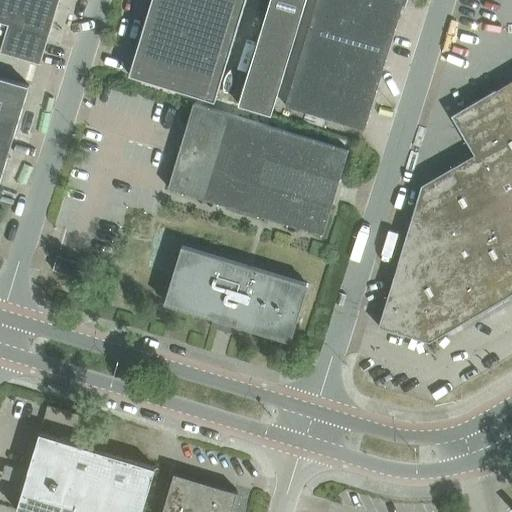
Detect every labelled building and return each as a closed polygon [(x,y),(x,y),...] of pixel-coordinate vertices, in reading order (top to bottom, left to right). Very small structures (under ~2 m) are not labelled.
[(60,0),(0,0),(0,22),(9,25),(1,52),(41,64),(60,0)] [(246,0),(151,0),(129,75),(216,101),(246,0)] [(269,0),(238,104),(271,114),(305,0),(269,0)] [(318,0),(286,106),(365,130),(404,0),(318,0)] [(511,40),(497,49),(511,74),(511,79),(452,115),(475,154),(422,185),(379,326),(430,342),(511,293),(511,40)] [(0,181),(29,86),(0,77),(0,181)] [(168,188),(323,235),(349,150),(194,103),(168,188)] [(165,303),(291,341),(309,284),(182,246),(165,303)] [(54,270),(75,276),(80,262),(58,255),(54,270)] [(142,511),(156,468),(40,432),(17,510),(23,511),(142,511)] [(232,511),(238,493),(175,474),(163,511),(232,511)]
